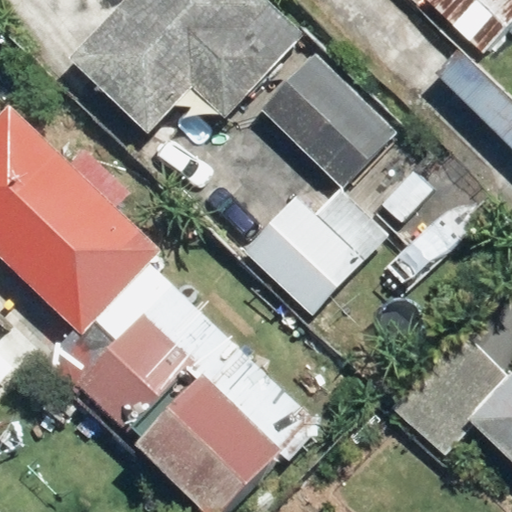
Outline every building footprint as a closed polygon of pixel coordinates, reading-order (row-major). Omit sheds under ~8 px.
[(254,0),(134,0),(70,68),(149,142),(192,96),(226,128),(303,45),(254,0)] [(511,0),(428,0),(424,5),(481,63),(511,31),(511,0)] [(314,62),(261,117),(342,194),(395,139),(314,62)] [(7,117),(0,123),(0,268),(83,345),(162,260),(116,218),(129,203),(83,160),(69,175),(7,117)] [(295,205),(244,260),(310,321),(384,241),(339,200),(316,224),(295,205)] [(346,371),(284,310),(266,328),(328,388),(346,371)] [(140,322),(77,392),(127,437),(191,367),(140,322)] [(511,384),(469,431),(511,470),(511,384)] [(203,391),(135,458),(189,511),(232,511),(279,467),(203,391)]
